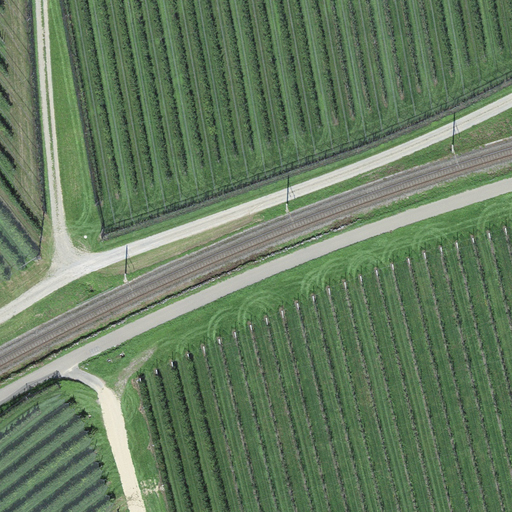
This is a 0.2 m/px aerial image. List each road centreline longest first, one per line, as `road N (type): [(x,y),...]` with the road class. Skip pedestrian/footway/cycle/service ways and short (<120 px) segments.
road 1 (track): [(511,102),(423,144),(78,272),(0,319)]
road 2 (track): [(0,400),(195,302),(511,187)]
road 3 (track): [(78,272),(62,237),(47,0)]
road 4 (track): [(55,368),(82,374),(110,398),(141,511)]
